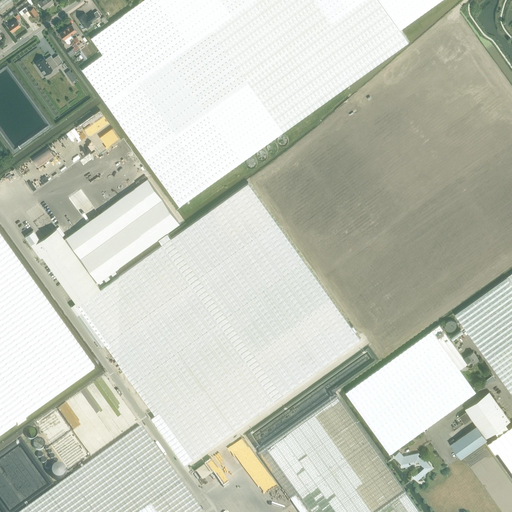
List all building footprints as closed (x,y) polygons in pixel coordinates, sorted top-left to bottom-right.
[(0,0),(0,9),(11,0),(0,0)] [(51,0),(41,0),(39,2),(44,9),(50,4),(50,5),(53,2),(51,0)] [(103,53),(82,68),(180,206),(241,162),(242,161),(272,140),(311,112),(348,85),(380,62),(403,45),(409,41),(407,39),(400,29),(441,0),(142,0),(132,8),(131,8),(113,21),(100,30),(99,31),(97,32),(91,37),(103,53)] [(111,12),(117,7),(115,5),(119,2),(117,0),(108,0),(104,3),(111,12)] [(28,10),(25,12),(28,16),(31,14),(33,17),(38,13),(31,4),(30,3),(25,6),(26,8),(28,10)] [(85,13),(78,18),(85,27),(91,22),(91,21),(96,17),(97,18),(100,16),(97,10),(93,13),(93,12),(87,16),(85,13)] [(17,20),(8,26),(12,32),(16,29),(15,29),(21,25),(17,20)] [(72,24),(66,28),(70,35),(72,34),(73,35),(76,34),(74,32),(77,31),(72,24)] [(66,28),(60,33),(64,39),(67,43),(69,43),(71,42),(74,47),(72,49),(68,52),(71,55),(75,53),(76,55),(79,53),(84,60),(87,58),(81,49),(73,39),(70,35),(66,28)] [(457,39),(455,40),(452,36),(444,41),(451,53),(460,47),(457,43),(459,41),(457,39)] [(76,37),(73,39),(81,49),(84,47),(85,46),(82,42),(81,43),(76,37)] [(44,57),(35,63),(44,75),(63,62),(58,54),(53,58),(51,55),(45,59),(44,57)] [(69,70),(65,73),(72,82),(76,79),(75,78),(76,77),(72,71),(71,72),(69,70)] [(95,140),(103,151),(121,138),(113,127),(95,140)] [(48,147),(32,158),(38,167),(54,156),(48,147)] [(25,163),(18,166),(21,172),(28,169),(25,163)] [(171,238),(167,232),(159,239),(162,244),(100,289),(77,305),(96,332),(105,344),(155,414),(151,417),(185,464),(360,339),(358,336),(248,182),(171,238)] [(33,230),(25,236),(40,257),(42,256),(75,302),(102,281),(62,224),(39,239),(33,230)] [(0,436),(94,369),(0,237),(0,436)] [(511,271),(456,312),(454,313),(480,349),(511,393),(511,271)] [(96,332),(77,305),(75,302),(71,306),(100,347),(105,344),(96,332)] [(459,328),(459,326),(458,325),(458,324),(457,323),(456,322),(455,322),(453,321),(452,321),(450,322),(448,323),(448,324),(447,325),(446,326),(446,327),(446,329),(446,330),(447,331),(448,332),(448,333),(449,334),(450,334),(452,335),(453,335),(455,334),(456,334),(457,333),(458,332),(459,330),(459,329),(459,328)] [(467,363),(466,362),(464,358),(439,324),(432,330),(459,368),(467,363)] [(350,388),(345,392),(368,423),(389,453),(476,391),(459,368),(432,330),(432,329),(429,332),(422,336),(422,337),(414,342),(406,348),(398,354),(390,360),(382,366),(375,371),(367,377),(358,383),(350,388)] [(473,351),(464,358),(466,362),(470,359),(473,363),(479,359),(473,351)] [(476,425),(450,444),(460,458),(487,439),(486,438),(495,431),(497,435),(487,442),(511,478),(511,425),(508,428),(508,427),(506,424),(510,421),(505,413),(503,411),(496,401),(494,398),(491,393),(489,391),(465,409),(466,411),(471,418),(476,425)] [(419,511),(338,398),(259,455),(298,511),(419,511)] [(466,411),(460,416),(462,419),(465,423),(471,418),(466,411)] [(201,511),(141,427),(22,511),(201,511)] [(36,448),(44,446),(42,439),(34,441),(36,448)] [(76,450),(73,443),(63,449),(64,450),(62,451),(63,453),(61,454),(64,460),(68,458),(70,462),(74,460),(70,453),(76,450)] [(394,456),(399,461),(400,463),(401,463),(401,467),(414,464),(413,460),(416,459),(422,467),(412,476),(416,480),(431,468),(421,456),(419,458),(417,456),(418,453),(403,456),(399,452),(394,456)] [(207,461),(222,485),(232,478),(228,472),(216,455),(207,461)] [(247,511),(235,493),(224,500),(226,504),(223,506),(216,511),(217,511),(247,511)]
